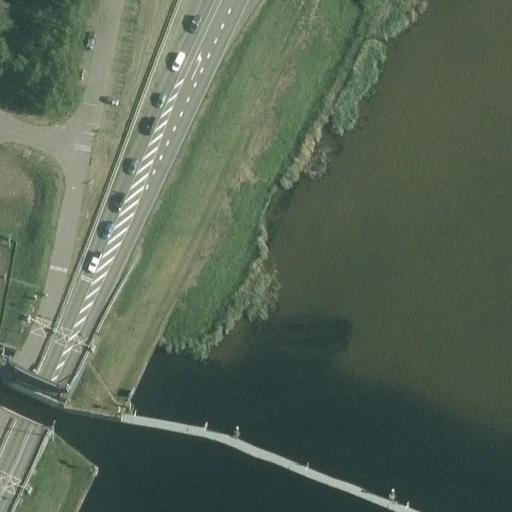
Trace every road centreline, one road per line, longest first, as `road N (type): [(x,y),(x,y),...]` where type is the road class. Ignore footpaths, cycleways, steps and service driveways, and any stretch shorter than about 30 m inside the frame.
road 1 (trunk): [(0,496),(220,0)]
road 2 (unclassified): [(18,382),(60,272),(81,155)]
road 3 (unclassified): [(81,155),(113,0)]
